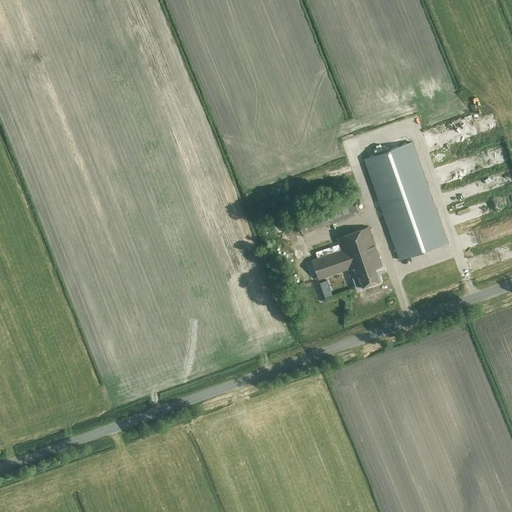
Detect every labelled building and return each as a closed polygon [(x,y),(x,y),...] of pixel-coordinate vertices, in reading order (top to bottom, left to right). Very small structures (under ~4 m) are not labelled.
[(423,136),(426,153),(467,144),(465,133),(470,132),(471,138),(476,137),(474,130),(470,131),(469,128),(452,131),(452,129),(423,136)] [(364,160),(400,260),(446,244),(410,143),(364,160)] [(479,192),(481,198),(497,192),(494,184),(503,181),(511,177),(511,173),(511,172),(487,181),(490,189),(479,192)] [(336,238),(340,250),(311,260),(318,280),(347,270),(350,279),(358,276),(362,287),(378,282),(373,269),(381,266),(367,227),(336,238)] [(323,297),(329,296),(326,287),(320,289),(323,297)]
